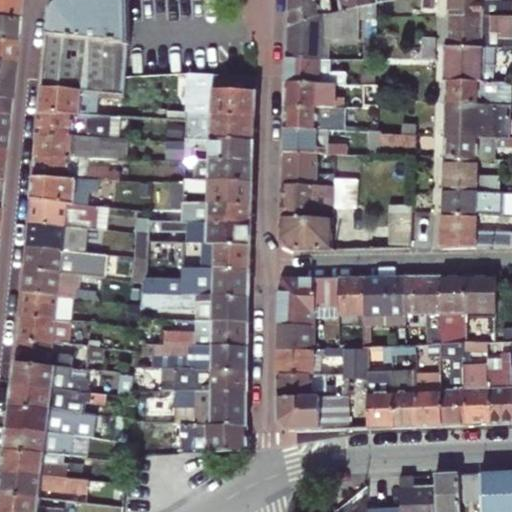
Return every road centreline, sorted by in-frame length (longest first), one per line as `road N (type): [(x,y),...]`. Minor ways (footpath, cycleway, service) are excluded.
road 1 (residential): [(0,374),(35,0)]
road 2 (residential): [(268,264),(276,0)]
road 3 (residential): [(263,479),(344,457),(511,451)]
road 4 (residential): [(511,260),(268,264)]
road 5 (residential): [(263,479),(268,264)]
